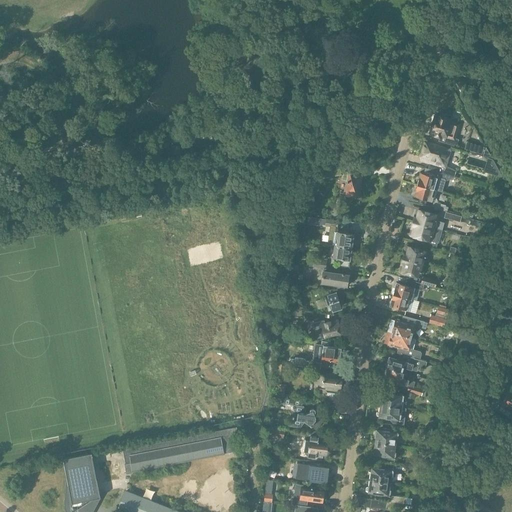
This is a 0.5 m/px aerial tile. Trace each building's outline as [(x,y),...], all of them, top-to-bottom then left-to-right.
[(308,22),(305,8),(312,5),(310,0),(276,9),(277,11),(280,13),(283,29),(283,30),(284,30),(284,31),(285,31),(306,26),(307,25),(308,24),(308,23),(308,22)] [(328,121),(328,102),(328,101),(328,100),(327,100),(327,99),(326,99),(325,99),(294,100),(284,92),(283,93),(282,93),(281,93),(280,94),(279,95),(278,95),(278,96),(278,97),(277,97),(278,123),(279,124),(280,124),(327,123),(327,122),(328,122),(328,121)] [(438,117),(437,116),(436,116),(434,115),(434,116),(433,115),(432,121),(431,127),(430,126),(428,132),(429,132),(429,133),(431,133),(433,134),(433,135),(440,137),(439,141),(456,146),(458,139),(454,138),(458,124),(450,122),(451,119),(439,115),(438,117)] [(451,150),(439,146),(425,142),(420,160),(430,163),(428,169),(454,176),(456,171),(447,166),(451,150)] [(484,147),(478,145),(467,142),(465,148),(482,153),(484,147)] [(487,158),(483,172),(502,178),(492,160),(487,158)] [(334,169),(323,171),(324,178),(341,174),(339,168),(334,169)] [(344,170),(342,178),(343,180),(347,181),(344,194),(354,197),(357,195),(358,189),(360,186),(360,183),(362,175),(349,172),(344,170)] [(416,185),(437,190),(441,192),(445,180),(420,173),(419,177),(416,185)] [(414,196),(432,201),(433,197),(435,198),(437,190),(416,185),(414,192),(415,192),(414,196)] [(507,208),(511,196),(498,192),(495,204),(507,208)] [(445,205),(434,202),(432,207),(444,211),(445,205)] [(414,216),(412,221),(433,227),(436,215),(430,213),(430,212),(424,210),(423,211),(418,209),(416,216),(414,216)] [(461,216),(445,212),(444,217),(460,222),(461,216)] [(326,219),(325,226),(329,227),(327,244),(335,245),(351,248),(352,246),(353,245),(353,242),(352,241),(353,234),(337,231),(337,225),(338,221),(326,219)] [(412,221),(410,227),(412,228),(410,234),(416,236),(416,237),(423,239),(423,238),(424,238),(423,245),(435,248),(437,242),(438,242),(442,230),(433,227),(412,221)] [(335,258),(339,258),(338,264),(349,266),(349,260),(350,260),(350,259),(351,257),(351,254),(351,253),(351,248),(335,245),(333,257),(335,258)] [(404,252),(402,258),(422,264),(426,251),(420,250),(420,249),(414,247),(413,248),(407,246),(405,253),(404,252)] [(422,264),(402,258),(401,264),(402,264),(400,271),(406,273),(413,275),(419,276),(422,264)] [(337,284),(337,285),(346,286),(348,275),(343,274),(343,273),(342,273),(342,274),(335,273),(332,272),(323,271),(321,283),(328,284),(328,283),(330,281),(336,282),(337,284)] [(423,277),(422,277),(421,283),(435,287),(437,281),(423,277)] [(395,286),(392,294),(413,299),(415,292),(413,292),(414,288),(421,290),(423,284),(409,280),(408,286),(396,283),(395,287),(395,286)] [(327,297),(327,298),(325,298),(316,301),(318,308),(327,305),(328,310),(333,309),(339,308),(339,306),(341,305),(337,295),(336,295),(335,293),(328,295),(329,296),(328,296),(328,297),(327,297)] [(413,299),(392,294),(390,301),(391,301),(390,305),(408,311),(409,306),(410,307),(413,299)] [(436,313),(446,316),(449,308),(442,306),(441,307),(438,306),(436,313)] [(446,319),(445,318),(431,314),(428,322),(444,327),(446,319)] [(392,332),(411,337),(414,325),(425,328),(427,322),(403,315),(401,321),(395,319),(395,320),(391,319),(390,323),(389,323),(387,331),(392,332)] [(324,320),(314,323),(317,338),(324,336),(324,337),(340,333),(340,332),(341,330),(341,327),(339,326),(339,325),(338,325),(337,320),(325,323),(324,320)] [(411,337),(392,332),(388,344),(398,347),(396,353),(409,356),(419,359),(421,353),(420,351),(408,348),(411,337)] [(473,335),(461,332),(459,337),(471,341),(473,335)] [(315,344),(313,358),(339,362),(339,361),(341,359),(341,356),(340,355),(341,348),(330,346),(330,342),(321,341),(321,345),(315,344)] [(389,357),(386,368),(403,373),(405,367),(416,371),(417,366),(424,368),(426,362),(414,358),(413,364),(389,357)] [(407,391),(415,393),(426,397),(427,395),(424,394),(425,390),(413,387),(414,382),(402,378),(403,373),(386,368),(383,378),(408,386),(407,391)] [(330,398),(331,398),(332,400),(335,400),(336,399),(338,396),(339,389),(340,382),(336,381),(336,379),(338,379),(339,379),(339,378),(339,377),(339,376),(338,376),(323,374),(323,377),(317,376),(316,383),(321,383),(321,386),(327,387),(327,392),(329,392),(330,395),(330,396),(330,397),(330,398)] [(277,394),(285,395),(285,383),(278,382),(277,394)] [(475,385),(474,391),(487,394),(488,388),(475,385)] [(381,397),(380,404),(401,407),(403,394),(390,393),(390,392),(389,392),(387,393),(382,392),(379,393),(379,396),(381,397)] [(511,396),(508,394),(503,402),(511,407),(511,396)] [(318,408),(315,409),(314,409),(314,408),(313,408),(312,408),(311,408),(311,409),(310,409),(310,410),(310,411),(306,413),(303,405),(302,406),(301,406),(302,401),(285,399),(284,399),(275,398),(274,402),(291,405),(295,413),(294,418),(288,426),(300,427),(305,421),(305,420),(315,429),(321,422),(319,420),(320,417),(322,416),(318,408)] [(387,418),(391,419),(390,420),(392,423),(403,425),(406,408),(401,407),(380,404),(379,412),(376,412),(376,415),(379,416),(384,417),(386,419),(387,418)] [(452,412),(450,418),(462,421),(464,415),(452,412)] [(462,421),(450,418),(449,423),(460,427),(462,421)] [(376,435),(375,442),(396,445),(397,437),(402,437),(403,431),(398,430),(399,426),(395,425),(394,430),(383,428),(382,431),(377,430),(374,431),(373,433),(376,435)] [(243,426),(133,447),(123,449),(125,463),(131,462),(133,471),(238,451),(242,431),(243,432),(244,428),(243,427),(243,426)] [(269,427),(268,436),(283,438),(284,429),(269,427)] [(440,433),(439,441),(438,444),(448,445),(454,435),(440,433)] [(310,440),(305,439),(303,451),(308,452),(307,456),(315,457),(316,454),(316,453),(319,453),(319,454),(323,455),(323,454),(326,454),(330,451),(331,446),(328,443),(324,442),(325,438),(318,437),(318,436),(310,435),(310,440)] [(396,445),(375,442),(374,449),(371,450),(371,452),(374,454),(379,455),(378,457),(394,460),(396,445)] [(92,511),(100,498),(91,453),(62,459),(66,475),(64,506),(64,508),(64,509),(65,510),(65,511),(92,511)] [(326,483),(328,467),(291,462),(291,463),(298,464),(296,479),(295,478),(295,479),(306,480),(306,481),(307,481),(307,480),(326,483)] [(371,473),(370,480),(391,483),(393,470),(379,468),(380,467),(379,467),(377,468),(372,468),(368,468),(368,471),(371,473)] [(425,468),(413,467),(412,474),(424,475),(425,468)] [(391,483),(370,480),(369,487),(366,488),(365,490),(368,491),(374,492),(375,494),(376,494),(389,495),(391,483)] [(315,487),(302,485),(300,499),(322,502),(323,496),(325,495),(325,492),(324,490),(315,489),(315,487)] [(152,511),(156,504),(154,503),(125,492),(118,509),(124,511),(152,511)] [(391,502),(402,503),(405,504),(406,498),(392,496),(391,502)] [(371,499),(370,505),(370,507),(383,509),(384,507),(385,501),(371,499)] [(385,501),(384,507),(402,509),(402,503),(391,502),(385,501)]
